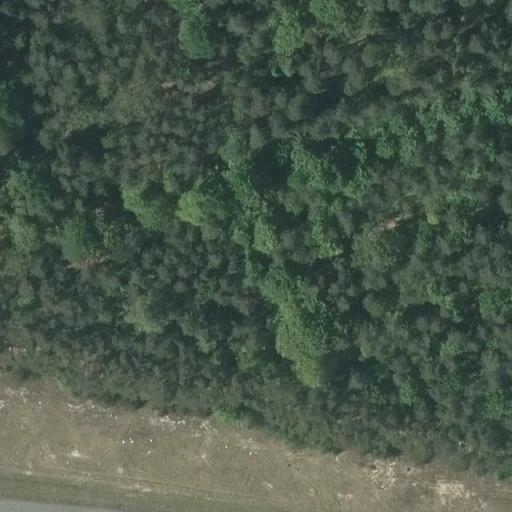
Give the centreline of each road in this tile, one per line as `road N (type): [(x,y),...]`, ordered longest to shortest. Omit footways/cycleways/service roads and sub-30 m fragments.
road 1 (track): [(0,239),(511,95)]
road 2 (track): [(234,173),(316,358)]
